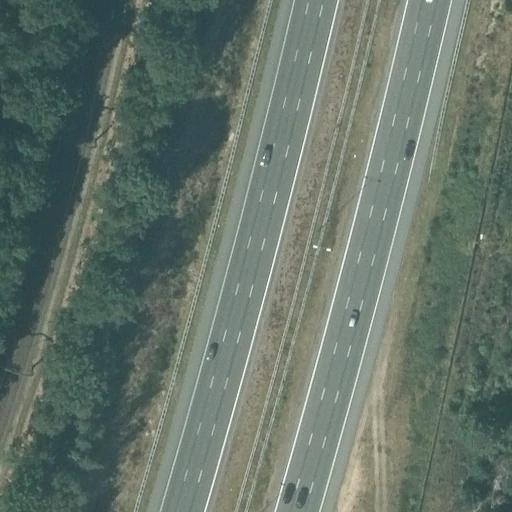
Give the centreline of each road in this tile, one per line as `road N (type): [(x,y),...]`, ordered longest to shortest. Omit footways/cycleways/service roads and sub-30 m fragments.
road 1 (motorway): [(314,0),(182,511)]
road 2 (motorway): [(295,511),(427,0)]
road 3 (track): [(381,511),(363,272)]
